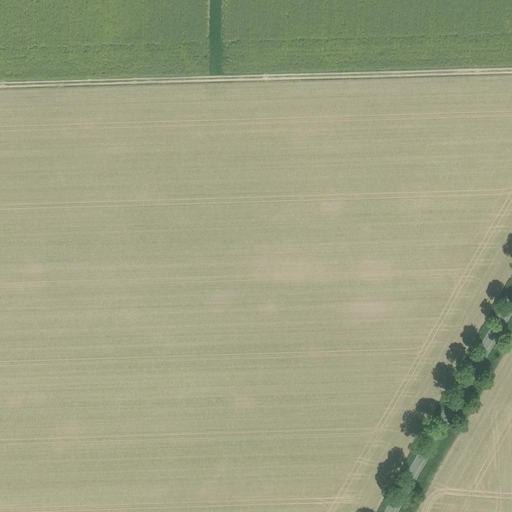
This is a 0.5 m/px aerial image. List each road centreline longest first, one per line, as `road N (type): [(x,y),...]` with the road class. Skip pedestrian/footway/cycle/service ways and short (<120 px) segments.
road 1 (track): [(511,70),(0,85)]
road 2 (secondary): [(511,305),(394,511)]
